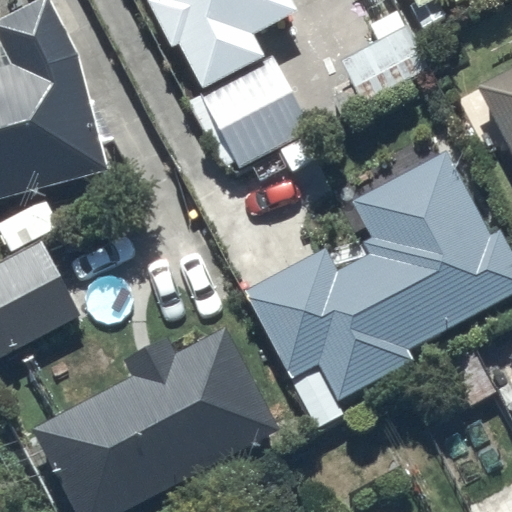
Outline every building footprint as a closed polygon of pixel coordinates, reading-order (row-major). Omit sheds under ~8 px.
[(0,197),(107,170),(71,32),(54,0),(39,0),(0,19),(0,33),(13,60),(0,63),(0,197)] [(149,0),(173,45),(183,41),(205,84),(265,53),(253,29),(297,7),(293,0),(149,0)] [(428,67),(397,10),(371,24),(380,40),(342,61),(364,102),(428,67)] [(311,127),(274,56),(188,101),(222,165),(236,158),(241,168),(278,148),(290,170),(313,158),(300,133),(311,127)] [(511,66),(476,85),(511,150),(511,66)] [(245,291),(318,427),(345,413),(338,400),(415,358),(410,348),(511,292),(511,251),(499,229),(491,233),(446,150),(355,199),(375,235),(363,241),(370,254),(339,271),(326,247),(245,291)] [(0,260),(0,355),(81,316),(44,240),(0,260)] [(34,428),(77,511),(115,511),(280,427),(228,325),(177,351),(169,335),(125,358),(134,376),(34,428)]
